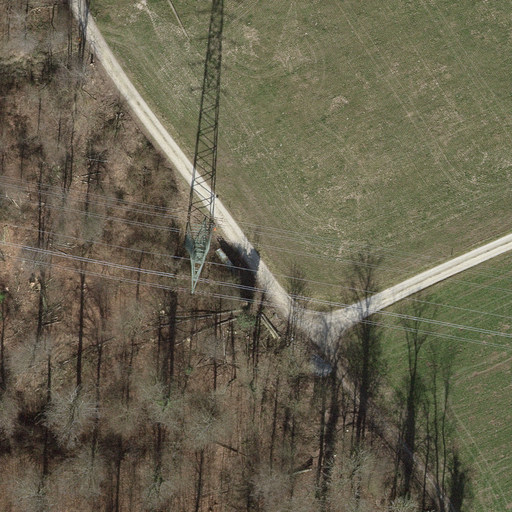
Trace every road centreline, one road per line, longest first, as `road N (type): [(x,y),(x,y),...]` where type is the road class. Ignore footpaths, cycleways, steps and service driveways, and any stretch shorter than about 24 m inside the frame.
road 1 (track): [(450,511),(110,62),(75,0)]
road 2 (track): [(511,241),(313,335)]
